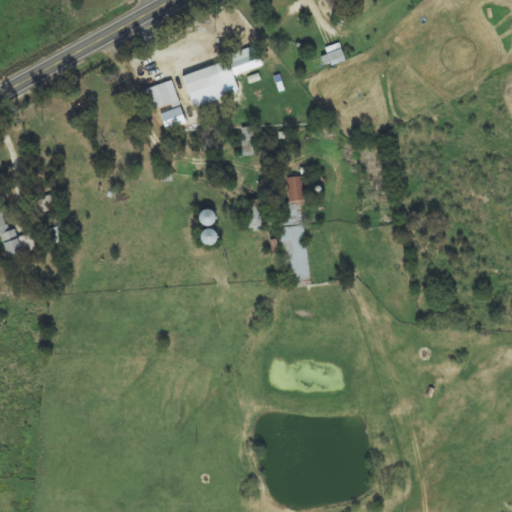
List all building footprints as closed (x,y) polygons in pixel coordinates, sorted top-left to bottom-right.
[(323,66),(331,64),(332,67),(345,63),(342,51),(320,57),(323,66)] [(227,99),(217,66),(182,77),(192,110),(227,99)] [(149,112),(170,105),(172,109),(180,107),(172,81),(142,91),(149,112)] [(165,132),(185,125),(180,109),(160,115),(165,132)] [(287,180),(289,203),(304,202),(301,178),(287,180)] [(243,202),(245,230),(302,226),(301,204),(279,206),(280,217),(267,217),(266,201),(243,202)] [(0,237),(1,238),(7,260),(22,255),(15,230),(7,233),(2,217),(9,215),(7,206),(0,208),(0,237)] [(310,282),(304,227),(280,230),(286,285),(310,282)]
